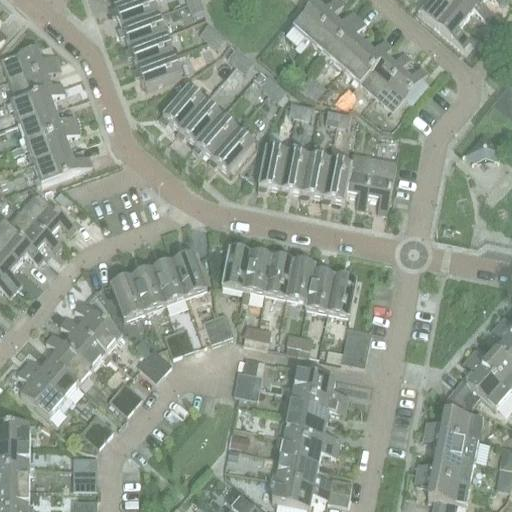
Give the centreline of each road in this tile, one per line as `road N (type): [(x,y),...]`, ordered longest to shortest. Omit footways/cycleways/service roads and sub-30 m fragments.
road 1 (residential): [(363,511),(415,254)]
road 2 (residential): [(206,212),(129,153),(94,61),(47,17)]
road 3 (residential): [(0,355),(96,252),(206,212)]
road 4 (residential): [(415,254),(206,212)]
road 5 (residential): [(415,254),(438,139),(469,95)]
road 6 (residential): [(469,95),(462,72),(382,0)]
